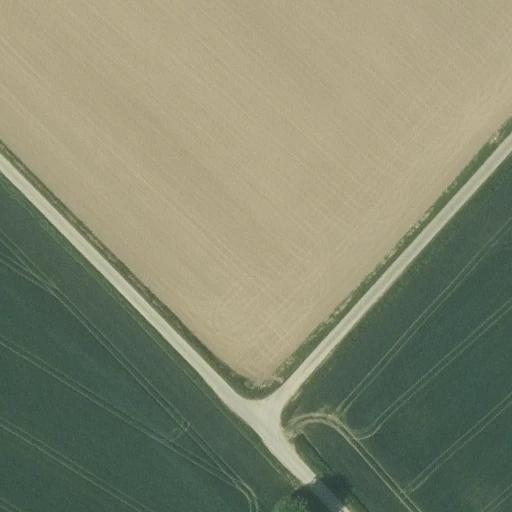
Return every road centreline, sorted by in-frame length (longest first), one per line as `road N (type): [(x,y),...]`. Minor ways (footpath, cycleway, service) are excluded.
road 1 (unclassified): [(261,423),(511,141)]
road 2 (unclassified): [(261,423),(0,168)]
